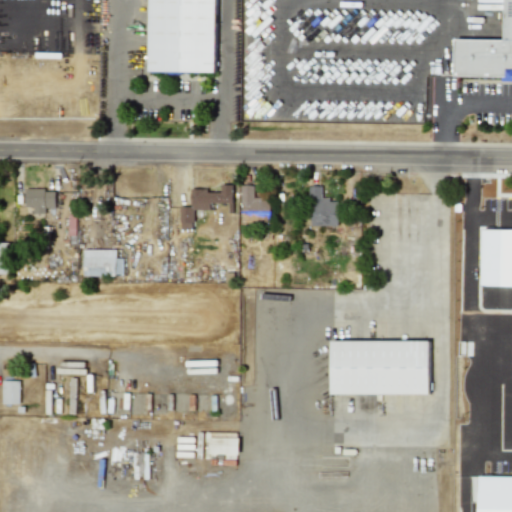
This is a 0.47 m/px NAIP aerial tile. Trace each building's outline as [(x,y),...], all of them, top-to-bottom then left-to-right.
[(149,0),(149,71),(215,72),(215,0),(149,0)] [(511,0),(504,0),(504,40),(455,39),(454,76),(502,76),(502,81),(511,81),(511,0)] [(494,21),(494,4),(476,3),(476,21),(494,21)] [(232,184),(220,184),(220,192),(207,192),(207,188),(190,188),(190,206),(179,206),(180,228),(193,228),(192,209),(210,209),(210,203),(228,202),(228,212),(233,212),(232,184)] [(253,198),(253,185),(241,185),(241,224),(270,224),(269,198),(253,198)] [(309,225),(338,225),(338,199),(321,199),(321,185),(309,186),(309,225)] [(55,189),(25,189),(24,206),(33,206),(33,213),(45,213),(45,207),(54,207),(55,189)] [(0,241),(0,273),(8,274),(9,242),(0,241)] [(116,249),(83,249),(83,275),(123,275),(122,258),(116,258),(116,249)] [(429,340),(331,341),(331,394),(429,394),(429,340)] [(19,380),(1,380),(2,403),(19,403),(19,380)] [(220,454),(239,454),(239,441),(221,440),(220,454)]
